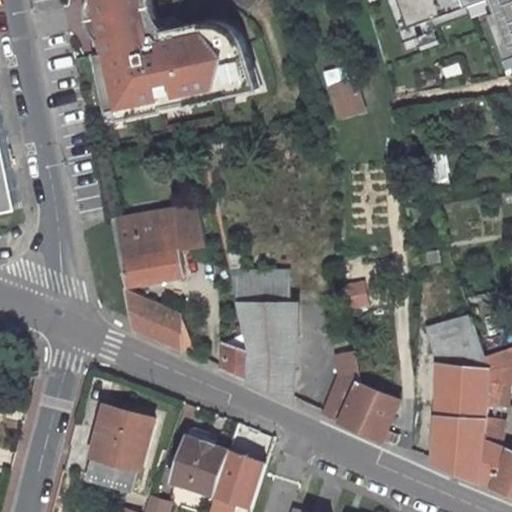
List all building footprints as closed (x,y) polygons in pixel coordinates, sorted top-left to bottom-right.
[(98,0),(90,0),(105,67),(113,65),(105,30),(122,27),(115,0),(103,0),(99,1),(98,0)] [(98,0),(99,1),(103,0),(115,0),(122,27),(105,30),(113,65),(105,67),(114,108),(122,107),(124,117),(167,107),(166,103),(178,101),(181,96),(190,94),(192,102),(220,96),(219,88),(229,86),(229,88),(237,93),(263,87),(249,44),(244,37),(235,28),(227,23),(218,19),(210,18),(196,18),(191,18),(178,22),(168,29),(163,22),(160,15),(156,2),(155,0),(98,0)] [(511,0),(400,0),(414,36),(492,11),(511,56),(511,0)] [(367,112),(357,80),(333,86),(342,118),(367,112)] [(219,88),(220,96),(237,93),(229,88),(229,86),(219,88)] [(166,103),(167,107),(192,102),(190,94),(181,96),(178,101),(166,103)] [(0,105),(0,214),(24,210),(0,105)] [(122,107),(114,108),(116,118),(124,117),(122,107)] [(200,207),(120,221),(133,289),(187,277),(182,254),(207,249),(200,207)] [(294,280),(236,280),(242,307),(294,306),(294,280)] [(131,296),(139,334),(161,344),(182,353),(181,318),(131,296)] [(294,306),(242,307),(249,334),(255,360),(251,384),(296,404),(302,338),(295,336),(294,306)] [(474,315),(430,329),(441,368),(437,465),(482,484),(489,411),(490,405),(492,381),(493,369),(488,355),(474,315)] [(227,342),(225,372),(251,384),(255,360),(249,334),(227,342)] [(511,346),(488,355),(493,369),(492,381),(511,382),(511,346)] [(400,402),(361,384),(357,355),(339,357),(342,378),(326,418),(384,443),(388,432),(400,402)] [(511,382),(492,381),(490,405),(511,407),(511,395),(511,382)] [(95,460),(88,483),(136,498),(143,473),(146,474),(161,423),(110,408),(98,448),(107,451),(103,463),(95,460)] [(482,484),(494,489),(511,450),(500,445),(503,433),(511,419),(489,411),(482,484)] [(388,432),(384,443),(400,450),(403,437),(388,432)] [(267,468),(190,441),(176,483),(217,497),(240,505),(254,510),(267,468)] [(511,447),(511,450),(494,489),(511,497),(511,447)] [(98,448),(95,460),(103,463),(107,451),(98,448)] [(240,505),(217,497),(212,511),(232,511),(233,509),(238,511),(240,505)]
